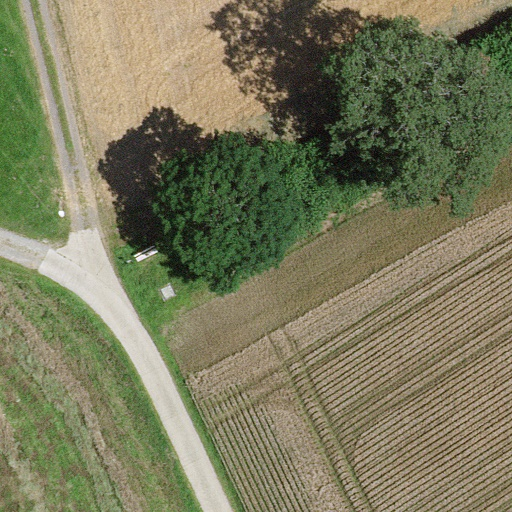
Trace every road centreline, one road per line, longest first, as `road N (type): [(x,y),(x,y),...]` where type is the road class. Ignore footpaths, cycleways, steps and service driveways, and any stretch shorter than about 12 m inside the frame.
road 1 (track): [(65,0),(139,291)]
road 2 (track): [(139,291),(188,369),(248,511)]
road 3 (track): [(0,239),(139,291)]
